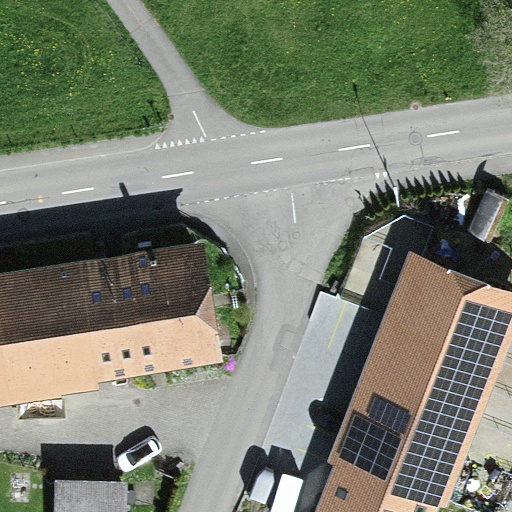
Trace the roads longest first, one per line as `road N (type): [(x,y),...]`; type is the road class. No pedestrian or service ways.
road 1 (residential): [(284,157),(283,286),(199,511)]
road 2 (secondary): [(0,202),(284,157)]
road 3 (secondary): [(284,157),(511,119)]
